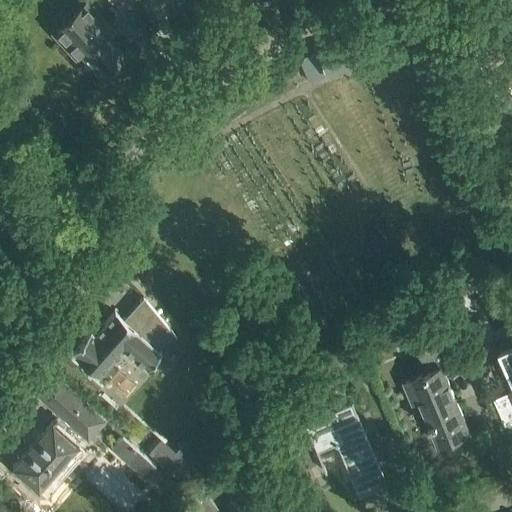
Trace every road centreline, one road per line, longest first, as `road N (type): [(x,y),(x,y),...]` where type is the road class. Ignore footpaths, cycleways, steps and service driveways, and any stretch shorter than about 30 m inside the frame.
road 1 (residential): [(0,323),(158,127),(233,60),(341,0)]
road 2 (track): [(446,0),(511,190)]
